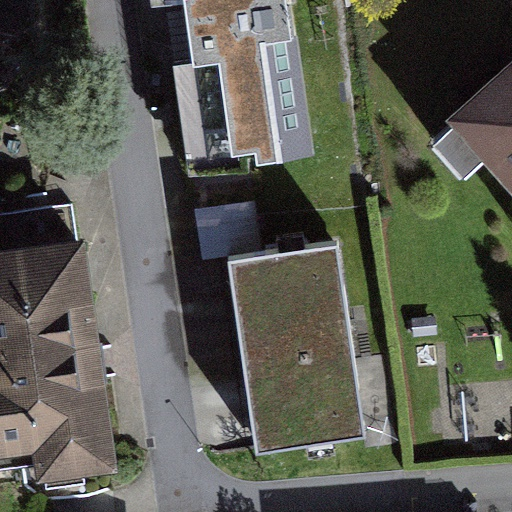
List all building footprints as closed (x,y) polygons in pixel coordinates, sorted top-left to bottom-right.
[(281,0),(164,0),(186,155),(302,139),(281,0)] [(511,87),(466,129),(511,180),(511,87)] [(251,249),(248,197),(201,200),(204,251),(251,249)] [(89,236),(0,248),(0,450),(43,444),(47,472),(119,462),(89,236)] [(337,241),(230,254),(253,439),(360,426),(337,241)]
